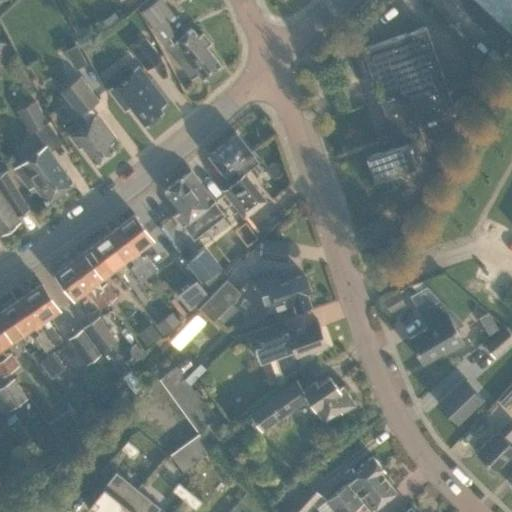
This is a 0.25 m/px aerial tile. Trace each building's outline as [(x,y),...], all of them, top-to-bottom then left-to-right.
[(185,31),(180,25),(182,24),(163,0),(153,0),(141,9),(153,24),(152,25),(167,45),(166,45),(191,77),(198,72),(203,78),(221,64),(206,45),(210,41),(202,31),(197,34),(191,26),(185,31)] [(511,31),(511,0),(454,0),(498,40),(508,29),(511,32),(511,31)] [(362,47),(381,100),(399,94),(404,109),(412,107),(417,122),(455,109),(425,25),(362,47)] [(146,68),(161,56),(145,35),(130,47),(146,68)] [(130,105),(145,124),(163,110),(160,106),(167,101),(138,64),(108,87),(125,108),(130,105)] [(99,98),(85,81),(80,74),(61,89),(79,114),(99,98)] [(426,149),(417,122),(412,107),(404,109),(399,94),(381,100),(390,128),(391,128),(396,144),(366,155),(374,178),(416,164),(413,153),(426,149)] [(34,99),(17,109),(29,131),(47,121),(34,99)] [(109,142),(116,137),(97,112),(70,133),(79,145),(82,144),(96,163),(114,148),(109,142)] [(244,215),(265,198),(244,171),(258,159),(237,132),(209,154),(229,179),(221,186),(244,215)] [(34,184),(46,200),(73,181),(47,145),(14,168),(27,188),(34,184)] [(17,214),(29,207),(5,168),(0,171),(0,231),(0,232),(20,218),(17,214)] [(213,200),(214,200),(190,169),(164,188),(179,208),(174,212),(183,224),(201,210),(205,215),(225,240),(237,230),(218,205),(217,205),(213,200)] [(114,227),(149,273),(157,267),(146,253),(143,256),(138,250),(154,238),(135,212),(114,227)] [(114,227),(95,242),(114,268),(130,256),(134,262),(131,265),(141,279),(149,273),(114,227)] [(285,259),(287,241),(263,237),(263,240),(262,246),(262,247),(261,253),(261,256),(285,259)] [(95,242),(75,257),(107,301),(115,295),(105,281),(101,284),(98,280),(114,268),(95,242)] [(204,246),(186,260),(201,279),(204,277),(210,284),(223,274),(218,267),(219,266),(204,246)] [(74,298),(86,289),(99,307),(107,301),(75,257),(55,272),(74,298)] [(295,307),(310,302),(306,291),(310,290),(304,272),(279,281),(275,269),(249,278),(263,318),(295,307)] [(226,277),(198,305),(213,319),(217,315),(231,301),(241,291),(226,277)] [(195,280),(179,292),(189,305),(205,292),(195,280)] [(42,282),(21,296),(53,344),(61,338),(47,317),(59,308),(42,282)] [(452,348),(464,341),(455,326),(463,322),(439,297),(426,284),(409,294),(418,309),(427,325),(408,336),(423,362),(450,346),(452,348)] [(390,311),(404,303),(398,292),(384,300),(390,311)] [(0,309),(18,336),(34,325),(39,332),(35,335),(45,349),(53,344),(21,296),(0,309)] [(0,309),(0,353),(10,369),(18,363),(10,351),(6,354),(2,347),(18,336),(0,309)] [(172,311),(157,323),(164,332),(179,320),(172,311)] [(103,350),(117,340),(99,315),(85,325),(103,350)] [(317,318),(286,329),(282,318),(248,331),(259,359),(275,353),(281,372),(298,366),(299,354),(308,355),(308,351),(327,344),(317,318)] [(146,343),(159,333),(150,321),(137,331),(146,343)] [(511,339),(511,332),(506,325),(484,344),(494,355),(511,339)] [(100,352),(82,326),(68,337),(86,362),(100,352)] [(52,376),(65,367),(53,350),(40,359),(52,376)] [(0,373),(1,375),(10,369),(0,353),(0,373)] [(486,367),(495,379),(510,368),(501,356),(486,367)] [(159,377),(167,387),(183,375),(176,365),(159,377)] [(183,375),(167,387),(174,398),(191,385),(183,375)] [(249,411),(262,428),(307,396),(324,419),(353,399),(342,384),(339,386),(332,377),(332,376),(326,375),(326,376),(317,382),(314,378),(302,386),(297,379),(278,391),(249,411)] [(11,407),(27,396),(13,376),(0,385),(0,392),(10,408),(11,407)] [(457,420),(482,397),(463,376),(438,400),(457,420)] [(174,398),(181,408),(198,396),(191,385),(174,398)] [(507,408),(511,402),(511,387),(499,400),(507,408)] [(181,408),(189,418),(206,406),(198,396),(181,408)] [(206,406),(189,418),(196,428),(213,416),(206,406)] [(71,412),(51,426),(58,435),(78,422),(71,412)] [(212,431),(220,425),(214,417),(206,423),(212,431)] [(511,442),(511,440),(511,418),(511,417),(499,429),(498,428),(476,450),(494,469),(511,451),(511,442)] [(192,437),(204,453),(211,448),(199,431),(192,437)] [(197,459),(203,454),(204,453),(192,437),(184,442),(197,459)] [(123,447),(134,456),(139,449),(128,440),(123,447)] [(184,442),(177,447),(189,464),(197,459),(184,442)] [(182,469),(187,466),(189,464),(177,447),(170,452),(182,469)] [(326,498),(334,508),(381,470),(384,468),(372,453),(354,468),(351,465),(342,472),(348,480),(326,498)] [(88,504),(97,511),(118,511),(139,487),(117,469),(88,504)] [(396,489),(381,470),(334,508),(337,511),(356,511),(353,508),(363,500),(371,509),(396,489)] [(191,491),(179,482),(174,489),(185,498),(191,491)] [(301,511),(305,508),(320,492),(311,484),(296,500),(285,511),(301,511)] [(139,487),(118,511),(155,511),(161,505),(139,487)] [(196,507),(202,500),(191,491),(185,498),(196,507)]
